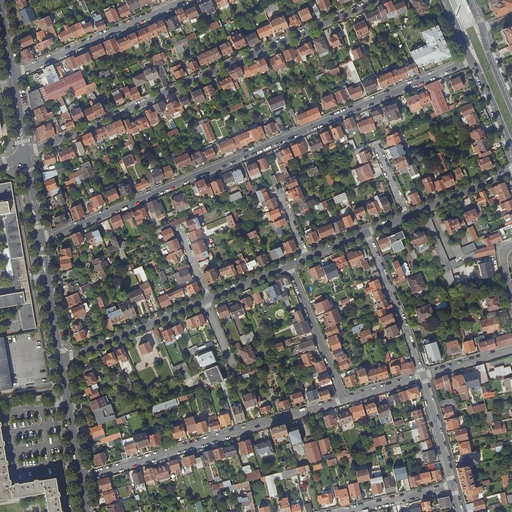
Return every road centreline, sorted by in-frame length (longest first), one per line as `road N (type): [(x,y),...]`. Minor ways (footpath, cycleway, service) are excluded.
road 1 (residential): [(40,241),(471,58)]
road 2 (residential): [(376,0),(25,154)]
road 3 (residential): [(80,479),(343,399)]
road 4 (residential): [(11,76),(184,0)]
road 5 (residential): [(60,360),(207,299)]
road 6 (residential): [(366,232),(422,377)]
road 7 (residential): [(289,264),(343,399)]
road 8 (tertiary): [(60,360),(40,241)]
road 9 (tertiary): [(80,479),(60,360)]
